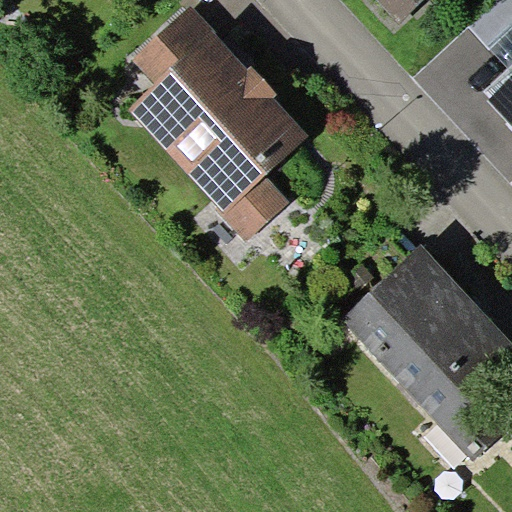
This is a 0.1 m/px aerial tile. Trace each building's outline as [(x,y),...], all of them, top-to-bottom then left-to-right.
[(380,0),(400,22),(424,0),(380,0)] [(155,83),(214,29),(192,4),(132,58),(155,83)] [(511,22),(487,45),(508,68),(511,65),(511,22)] [(155,83),(127,107),(246,240),(289,202),(265,175),(310,135),(275,96),(249,67),(214,29),(155,83)] [(252,65),(249,67),(275,96),(278,94),(252,65)] [(511,77),(511,65),(508,68),(485,90),(492,97),(511,77)] [(511,77),(492,97),(489,100),(511,124),(511,77)] [(511,340),(423,242),(341,316),(472,461),(511,425),(470,379),(511,340)]
